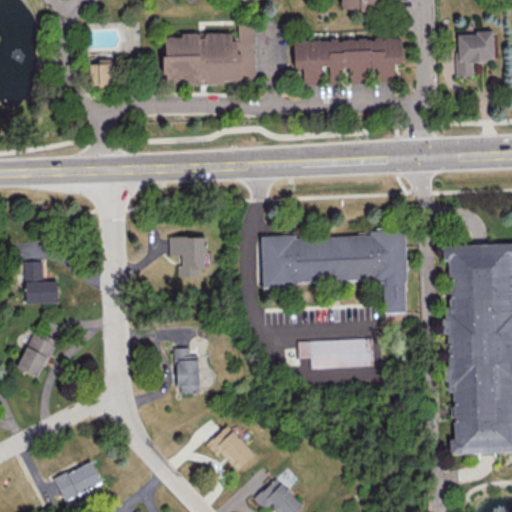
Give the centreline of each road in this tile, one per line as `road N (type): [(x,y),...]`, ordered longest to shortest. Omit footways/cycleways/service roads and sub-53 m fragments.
road 1 (residential): [(203,511),(135,436),(120,400),(113,166)]
road 2 (residential): [(99,120),(423,103)]
road 3 (tertiary): [(300,158),(113,166)]
road 4 (residential): [(99,166),(99,120),(54,72),(58,19)]
road 5 (residential): [(424,153),(421,0)]
road 6 (residential): [(0,453),(118,392)]
road 7 (tertiary): [(424,153),(300,158)]
